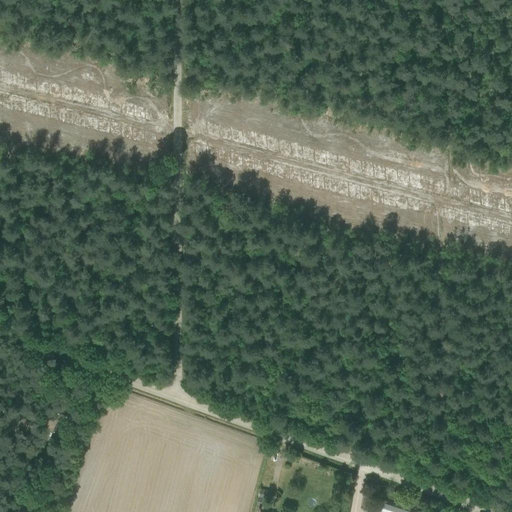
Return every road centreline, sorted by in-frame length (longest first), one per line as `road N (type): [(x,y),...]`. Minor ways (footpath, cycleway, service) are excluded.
road 1 (unclassified): [(179,399),(177,0)]
road 2 (unclassified): [(491,511),(179,399)]
road 3 (unclassified): [(179,399),(0,332)]
road 4 (track): [(109,374),(58,511)]
